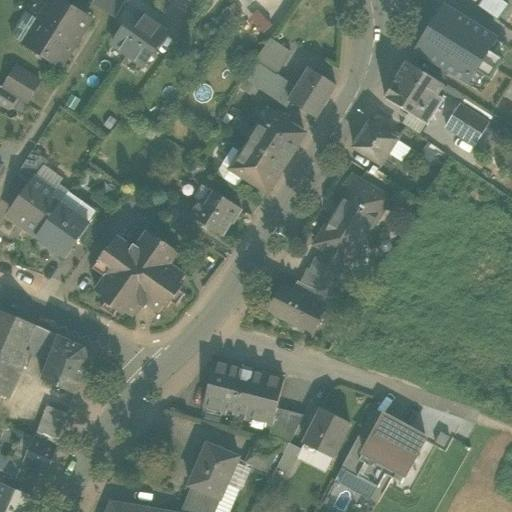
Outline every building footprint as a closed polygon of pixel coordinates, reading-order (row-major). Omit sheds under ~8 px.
[(58,0),(51,0),(38,21),(76,44),(91,20),(58,0)] [(94,0),(91,5),(115,19),(126,0),(94,0)] [(468,86),(477,73),(489,53),(497,39),(444,5),(414,52),(468,86)] [(511,11),(507,9),(497,23),(511,33),(511,11)] [(249,20),(265,32),(271,23),(255,11),(249,20)] [(113,45),(128,56),(151,23),(136,12),(113,45)] [(12,37),(24,44),(38,21),(27,14),(12,37)] [(76,44),(38,21),(24,44),(36,52),(35,57),(40,60),(44,57),(61,68),(76,44)] [(151,23),(128,56),(143,67),(166,34),(151,23)] [(273,74),(275,76),(276,75),(290,53),(270,40),(255,62),(260,65),(273,74)] [(503,61),(489,53),(477,73),(490,81),(503,61)] [(384,99),(426,126),(442,101),(436,97),(443,86),(407,63),(384,99)] [(248,82),(260,90),(267,81),(268,81),(273,74),(260,65),(248,82)] [(3,88),(27,103),(40,83),(16,68),(3,88)] [(290,102),(315,118),(335,87),(308,70),(291,97),(288,101),(290,102)] [(237,87),(258,102),(264,93),(260,90),(248,82),(243,78),(237,87)] [(291,97),(268,81),(267,81),(260,90),(264,93),(285,108),(290,102),(288,101),(291,97)] [(446,126),(476,145),(489,124),(459,105),(446,126)] [(260,130),(252,143),(286,165),(304,136),(292,128),(293,126),(281,119),(268,111),(256,128),(260,130)] [(354,148),(382,165),(400,136),(394,132),(391,136),(382,130),(370,122),(354,148)] [(385,126),(382,130),(391,136),(394,132),(385,126)] [(256,128),(249,140),(252,143),(260,130),(256,128)] [(249,140),(241,153),(244,155),(252,143),(249,140)] [(269,193),(286,165),(252,143),(244,155),(241,153),(230,170),(243,178),(243,179),(255,187),(256,185),(269,193)] [(224,179),(237,188),(243,178),(230,170),(241,153),(233,148),(223,164),(222,165),(216,174),(224,179)] [(18,174),(31,183),(34,179),(35,180),(48,162),(32,152),(18,174)] [(10,218),(37,237),(60,204),(52,199),(53,192),(35,180),(34,179),(31,183),(9,214),(10,218)] [(316,246),(325,252),(343,263),(347,266),(388,201),(357,181),(316,246)] [(192,217),(222,236),(230,223),(231,224),(240,209),(215,193),(208,205),(201,201),(192,217)] [(37,237),(67,258),(79,242),(90,225),(89,225),(60,204),(37,237)] [(79,242),(88,248),(104,226),(94,219),(89,225),(90,225),(79,242)] [(125,313),(132,318),(141,306),(147,305),(159,314),(164,306),(168,308),(184,286),(180,284),(186,276),(168,263),(171,258),(168,256),(173,249),(161,240),(160,241),(147,232),(135,249),(117,237),(108,250),(107,250),(98,262),(105,267),(103,270),(107,273),(95,291),(102,297),(100,300),(122,316),(125,313)] [(337,273),(343,263),(325,252),(319,262),(337,273)] [(315,260),(309,273),(334,285),(339,275),(337,273),(319,262),(315,260)] [(328,296),(334,285),(309,273),(307,272),(302,283),(318,291),(327,296),(328,296)] [(314,300),(318,291),(302,283),(298,282),(294,291),(314,300)] [(269,312),(300,328),(314,300),(294,291),(282,285),(269,312)] [(314,300),(323,305),(327,296),(318,291),(314,300)] [(323,305),(314,300),(300,328),(299,330),(309,335),(323,305)] [(0,397),(1,396),(15,365),(18,366),(24,352),(36,327),(0,311),(0,397)] [(42,381),(75,395),(88,360),(85,349),(36,327),(24,352),(48,363),(42,381)] [(271,425),(272,426),(277,409),(284,381),(214,363),(202,408),(271,425)] [(48,407),(36,438),(55,447),(68,414),(48,407)] [(268,437),(291,443),(304,416),(277,409),(272,426),(271,425),(268,437)] [(303,444),(304,445),(302,450),(298,459),(325,473),(332,459),(349,425),(320,410),(303,444)] [(425,438),(384,416),(369,442),(363,454),(405,477),(425,438)] [(24,464),(35,438),(25,433),(11,461),(22,467),(24,464)] [(363,454),(369,442),(358,436),(341,468),(357,477),(364,464),(359,461),(363,454)] [(28,467),(46,475),(56,448),(55,447),(36,438),(35,438),(24,464),(22,467),(21,469),(26,471),(28,467)] [(245,464),(267,473),(272,460),(277,462),(280,456),(276,454),(277,451),(254,441),(245,464)] [(277,468),(290,474),(298,459),(302,450),(289,444),(277,468)] [(189,486),(193,488),(220,500),(221,500),(239,458),(207,445),(189,486)] [(405,477),(363,454),(359,461),(364,464),(357,477),(378,488),(385,475),(401,484),(405,477)] [(0,471),(16,478),(21,469),(22,467),(11,461),(0,455),(0,471)] [(183,459),(173,480),(184,485),(194,464),(183,459)] [(0,511),(28,511),(34,499),(0,484),(0,511)] [(214,511),(220,500),(193,488),(182,511),(163,511),(111,503),(106,511),(214,511)]
